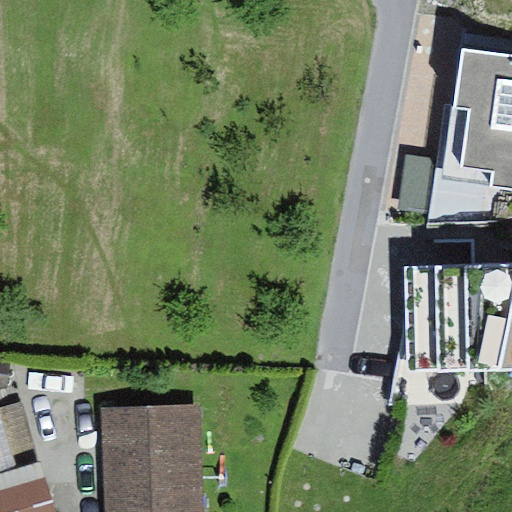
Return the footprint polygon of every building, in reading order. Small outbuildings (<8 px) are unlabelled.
[(511,56),(463,49),(444,169),(493,177),(491,188),(511,191),(511,56)] [(511,262),(401,263),(412,366),(511,365),(511,262)] [(10,364),(0,363),(0,387),(8,388),(10,364)] [(23,406),(0,412),(0,476),(39,466),(23,406)] [(204,511),(203,411),(105,413),(106,511),(204,511)] [(0,511),(52,511),(39,466),(0,476),(0,511)]
